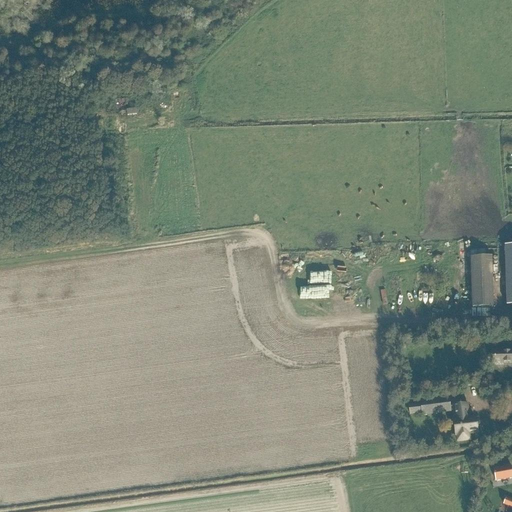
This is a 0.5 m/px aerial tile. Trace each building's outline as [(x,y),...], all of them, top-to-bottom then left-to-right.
[(492,257),(469,258),(471,308),(493,307),(492,257)] [(508,352),(493,352),(493,362),(511,362),(511,351),(511,352),(511,350),(508,350),(508,352)] [(453,406),(453,407),(450,408),(448,398),(420,402),(420,405),(408,406),(408,407),(409,407),(410,415),(422,413),(422,417),(450,413),(450,411),(453,411),(455,421),(454,421),(456,436),(457,441),(470,440),(469,434),(477,433),(475,418),(468,419),(466,405),(466,404),(453,406)] [(511,471),(511,466),(494,469),(496,481),(511,478),(511,471)] [(511,500),(506,498),(503,504),(511,507),(511,500)]
